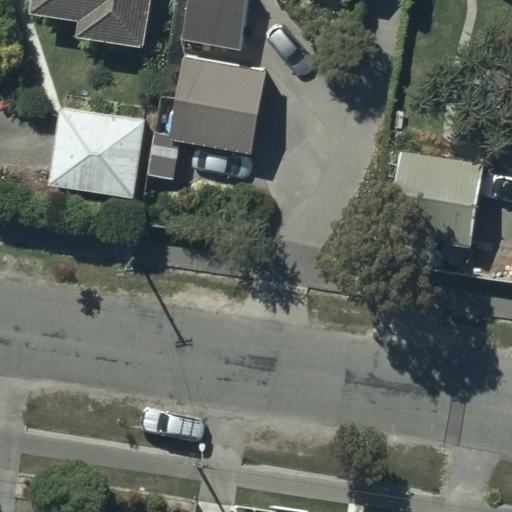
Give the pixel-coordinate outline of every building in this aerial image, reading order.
[(26,0),(80,9),(78,23),(137,33),(141,0),(26,0)] [(238,0),(187,0),(182,32),(231,41),(238,0)] [(258,67),(181,54),(167,131),(244,144),(258,67)] [(137,121),(61,109),(50,175),(126,187),(137,121)] [(479,160),(398,148),(385,234),(466,246),(479,160)]
